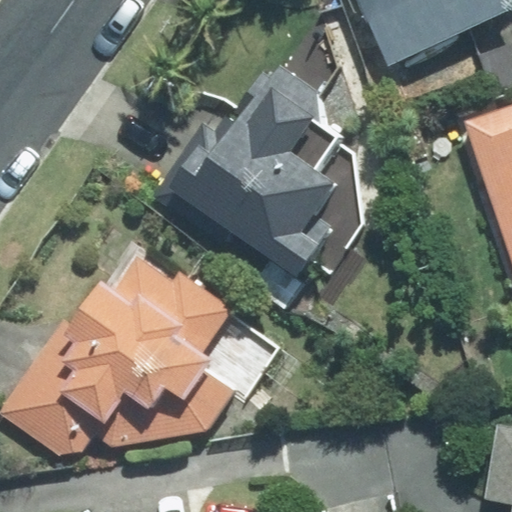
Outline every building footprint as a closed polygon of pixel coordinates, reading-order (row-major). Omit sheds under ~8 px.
[(511,0),(370,0),(398,59),(511,7),(511,0)] [(213,120),(161,196),(230,243),(243,224),(312,271),(335,239),(320,228),(353,180),(307,148),(334,111),(318,100),(326,89),(288,63),(280,74),(274,71),(249,107),(256,112),(248,124),(233,113),(223,127),(213,120)] [(511,106),(477,119),(511,217),(511,106)] [(73,316),(8,409),(70,452),(218,426),(244,388),(218,370),(230,352),(217,343),(244,304),(191,267),(182,279),(150,257),(129,288),(120,282),(88,327),(73,316)] [(511,511),(511,418),(499,494),(511,496),(511,511)]
